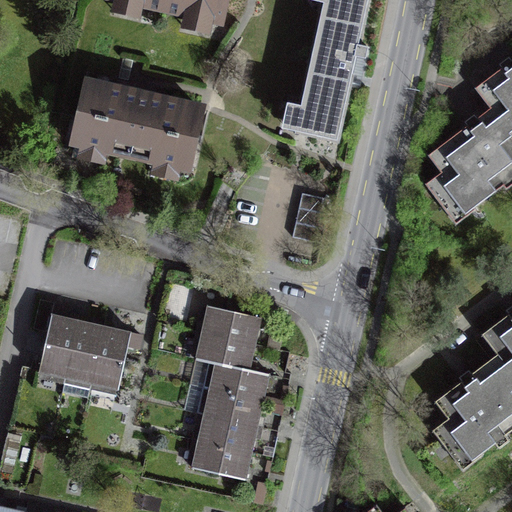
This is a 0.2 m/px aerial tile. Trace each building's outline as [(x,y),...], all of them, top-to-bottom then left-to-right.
[(127,0),(220,21),(224,0),(127,0)] [(368,0),(324,0),(295,132),(338,141),(368,0)] [(475,87),(491,108),(476,118),(480,123),(475,127),(471,130),(467,126),(428,155),(441,173),(425,184),(435,198),(442,193),(453,208),(466,198),(473,208),(505,184),(500,177),(510,169),(511,171),(511,59),(511,60),(511,61),(511,67),(511,68),(505,73),(501,68),(475,87)] [(124,92),(89,84),(80,120),(75,123),(79,128),(75,142),(114,151),(114,148),(149,156),(148,159),(187,168),(190,154),(196,150),(192,145),(200,109),(164,101),(164,103),(151,100),(152,93),(138,90),(136,97),(123,94),(124,92)] [(331,200),(303,193),(293,237),(321,243),(331,200)] [(55,303),(40,299),(33,329),(48,332),(38,371),(118,390),(131,334),(111,329),(86,323),(72,320),(52,315),(55,303)] [(195,358),(216,363),(192,468),(245,480),(247,470),(254,439),(259,419),(267,382),(269,375),(248,370),(250,364),(255,338),(260,319),(207,307),(195,358)] [(511,317),(509,314),(482,334),(498,354),(471,374),(475,379),(470,383),(466,386),(462,381),(436,402),(448,418),(432,430),(443,443),(448,439),(460,454),(472,445),(480,455),(496,442),(492,437),(500,431),(505,436),(511,430),(511,317)] [(39,433),(8,426),(0,461),(0,485),(26,491),(39,433)]
